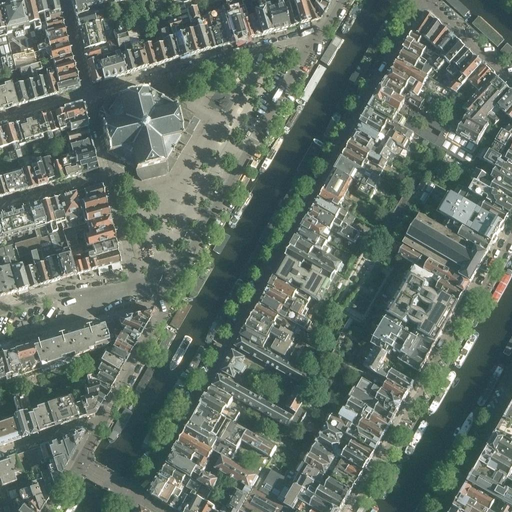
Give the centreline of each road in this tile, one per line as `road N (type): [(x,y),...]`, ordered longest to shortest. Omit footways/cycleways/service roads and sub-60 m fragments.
road 1 (residential): [(137,497),(423,0)]
road 2 (residential): [(511,217),(348,511)]
road 3 (residential): [(313,41),(173,284)]
road 4 (residential): [(313,41),(301,37),(89,97)]
road 5 (residential): [(441,511),(511,388)]
road 6 (residential): [(169,300),(102,421)]
